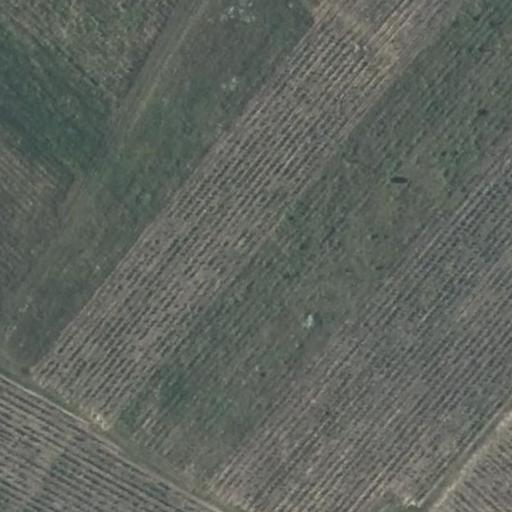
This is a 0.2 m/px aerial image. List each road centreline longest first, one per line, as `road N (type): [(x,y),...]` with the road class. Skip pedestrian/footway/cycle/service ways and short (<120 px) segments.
road 1 (track): [(0,382),(219,511)]
road 2 (track): [(426,511),(511,411)]
